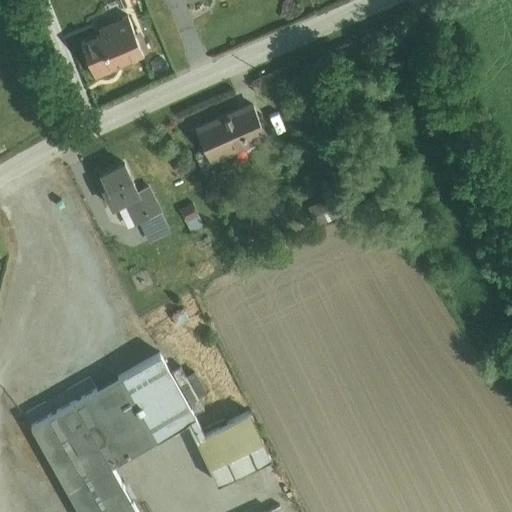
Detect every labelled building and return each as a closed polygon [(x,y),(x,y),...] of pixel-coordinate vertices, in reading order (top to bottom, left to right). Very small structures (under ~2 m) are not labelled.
[(135,18),(81,40),(89,60),(85,62),(90,73),(94,72),(95,74),(114,67),(113,64),(148,49),(135,18)] [(253,103),(196,128),(211,161),(268,135),(253,103)] [(124,161),(101,173),(108,186),(103,188),(113,206),(117,205),(127,226),(162,208),(150,182),(138,189),(124,161)] [(336,193),(308,205),(316,225),(345,213),(336,193)] [(193,199),(179,206),(190,229),(204,223),(193,199)] [(183,306),(171,313),(178,324),(189,317),(183,306)] [(160,350),(30,423),(80,511),(141,511),(120,473),(128,469),(121,456),(185,420),(216,480),(271,454),(249,409),(205,429),(195,411),(205,405),(199,394),(207,390),(194,367),(186,372),(181,362),(170,368),(160,350)] [(284,511),(279,502),(257,511),(284,511)]
